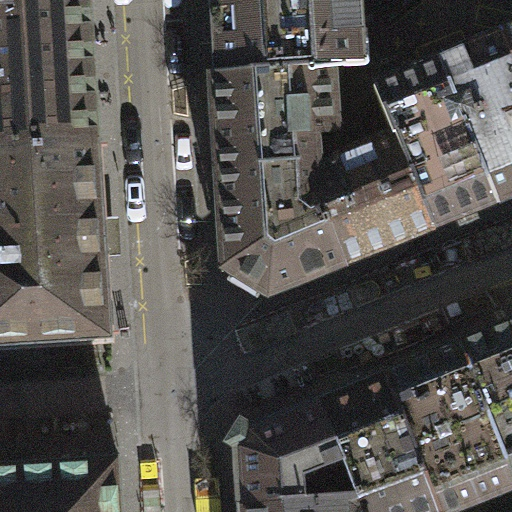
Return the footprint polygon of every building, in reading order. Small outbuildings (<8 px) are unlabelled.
[(0,0),(0,153),(30,149),(100,144),(90,0),(0,0)] [(207,0),(211,72),(332,65),(362,64),(359,0),(207,0)] [(511,36),(503,40),(511,62),(511,36)] [(511,62),(503,40),(441,64),(495,202),(511,195),(511,62)] [(395,137),(433,229),(495,202),(441,64),(376,89),(395,137)] [(332,65),(211,72),(216,132),(223,228),(225,267),(271,295),(345,265),(325,214),(354,202),(336,163),(316,171),(315,132),(335,133),(332,65)] [(395,137),(336,163),(354,202),(325,214),(345,265),(433,229),(395,137)] [(30,149),(0,153),(0,346),(112,340),(100,144),(30,149)] [(511,325),(460,347),(511,475),(511,325)] [(511,475),(460,347),(384,378),(438,511),(453,511),(511,488),(511,475)] [(438,511),(384,378),(321,403),(357,498),(363,511),(438,511)] [(237,435),(241,505),(357,498),(321,403),(237,435)] [(122,511),(119,460),(0,467),(0,511),(122,511)] [(241,505),(241,511),(363,511),(357,498),(241,505)]
